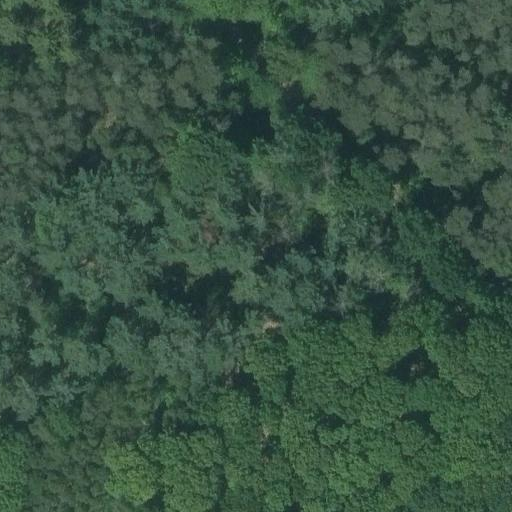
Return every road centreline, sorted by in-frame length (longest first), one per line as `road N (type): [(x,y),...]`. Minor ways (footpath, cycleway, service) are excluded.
road 1 (track): [(200,0),(511,330)]
road 2 (track): [(511,410),(402,507)]
